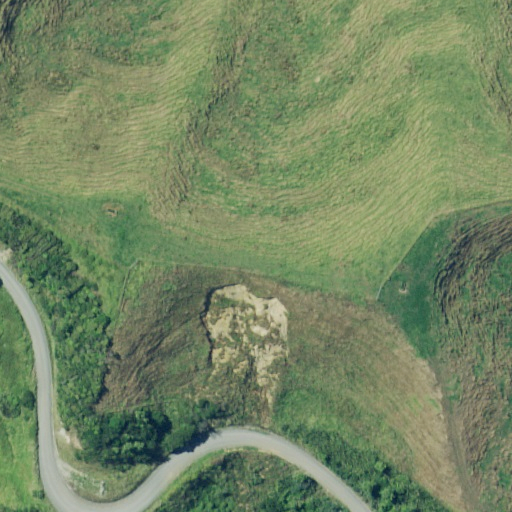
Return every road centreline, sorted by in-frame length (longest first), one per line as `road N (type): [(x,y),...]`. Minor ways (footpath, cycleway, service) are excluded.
road 1 (unclassified): [(361,511),(278,445),(241,439),(190,455),(121,511)]
road 2 (unclassified): [(80,511),(58,496),(45,470),(39,337),(25,302),(0,273)]
